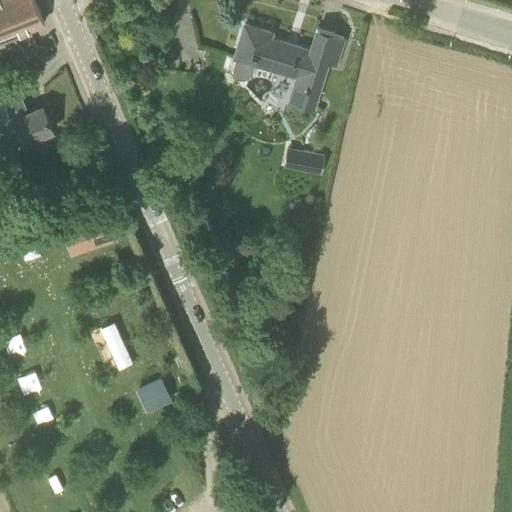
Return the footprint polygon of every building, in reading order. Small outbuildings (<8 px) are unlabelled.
[(0,0),(0,38),(44,20),(36,0),(0,0)] [(298,74),(290,100),(313,107),(318,89),(317,88),(326,60),(335,63),(343,35),(317,27),(310,49),(270,37),(271,31),(245,23),(235,55),(236,55),(233,64),(233,68),(234,72),(235,74),(238,76),(240,77),(243,78),(246,77),(249,75),(252,71),(254,61),(298,74)] [(30,106),(44,101),(39,88),(25,93),(30,106)] [(34,142),(38,149),(56,141),(51,130),(53,129),(42,104),(27,111),(20,95),(0,103),(0,127),(10,152),(34,142)] [(299,147),(295,168),(316,172),(319,151),(299,147)] [(72,227),(79,247),(116,235),(109,214),(72,227)] [(131,360),(113,319),(99,325),(117,366),(131,360)] [(168,398),(159,378),(141,386),(150,406),(168,398)] [(69,468),(52,472),(55,488),(73,484),(69,468)]
